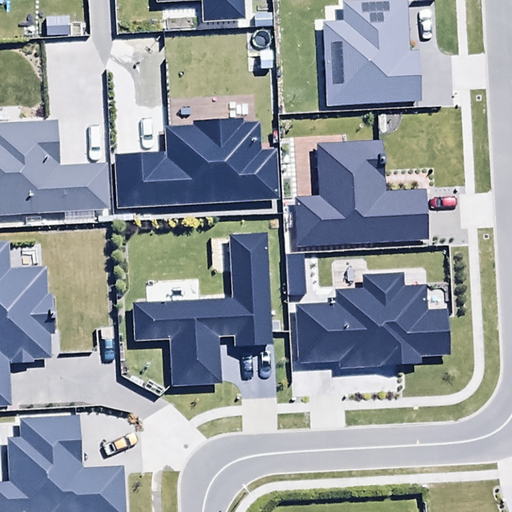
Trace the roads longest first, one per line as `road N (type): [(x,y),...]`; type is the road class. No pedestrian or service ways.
road 1 (residential): [(202,511),(213,479),(256,454),(456,444),(511,415)]
road 2 (residential): [(511,155),(504,0)]
